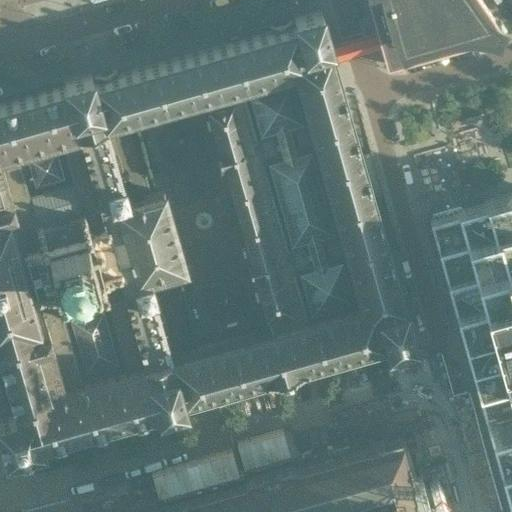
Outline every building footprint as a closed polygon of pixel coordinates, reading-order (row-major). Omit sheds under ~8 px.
[(366,0),(376,31),(373,32),(353,38),(331,44),(331,45),(329,45),(332,57),(357,50),(377,44),(379,44),(385,64),(492,34),(503,31),(481,0),(366,0)] [(386,348),(414,341),(404,304),(402,305),(371,197),(332,57),(329,45),(331,45),(331,44),(321,9),(293,17),(295,25),(292,25),(282,28),(272,31),(117,75),(116,70),(104,73),(93,77),(92,73),(64,80),(65,85),(0,103),(0,357),(16,416),(0,420),(0,449),(3,449),(5,459),(16,456),(16,458),(33,454),(33,451),(43,448),(41,441),(58,437),(156,409),(157,413),(185,405),(184,402),(196,399),(207,396),(206,391),(262,375),(262,376),(305,364),(376,344),(384,341),(386,348)] [(511,511),(511,193),(427,216),(467,375),(508,511),(511,511)] [(337,511),(373,502),(374,505),(415,493),(417,493),(416,490),(418,489),(403,438),(401,439),(400,436),(399,436),(398,435),(375,441),(376,443),(293,466),(292,463),(291,464),(290,462),(245,475),(246,477),(244,477),(245,480),(129,511),(128,509),(126,510),(126,508),(112,511),(337,511)] [(373,502),(337,511),(422,511),(420,502),(418,503),(415,493),(374,505),(373,502)]
